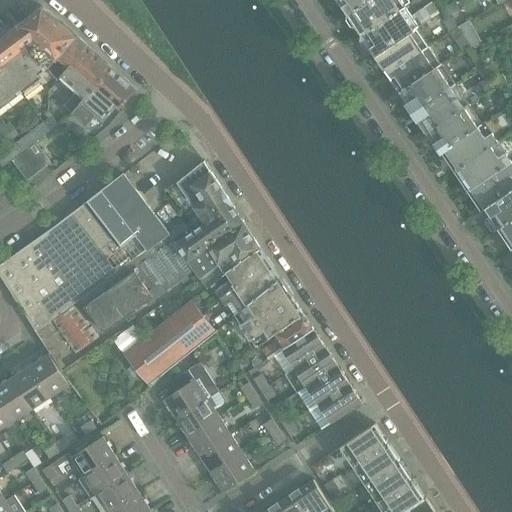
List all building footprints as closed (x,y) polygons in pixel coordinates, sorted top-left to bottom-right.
[(366,0),(336,0),(346,14),(366,0)] [(398,0),(366,0),(346,14),(346,20),(350,26),(355,27),(360,35),(403,6),(398,0)] [(449,15),(458,10),(454,2),(444,8),(449,15)] [(415,31),(439,15),(431,3),(410,17),(406,11),(403,6),(360,35),(360,41),(364,47),(369,48),(375,56),(414,29),(415,31)] [(16,29),(0,40),(0,64),(18,86),(44,66),(56,78),(57,77),(58,78),(68,67),(57,57),(76,36),(46,10),(41,10),(16,29)] [(449,32),(457,27),(450,16),(442,21),(449,32)] [(472,47),(481,41),(470,20),(457,27),(472,47)] [(462,50),(469,45),(457,28),(450,33),(462,50)] [(426,47),(415,31),(414,29),(375,56),(387,74),(426,47)] [(76,36),(57,57),(68,67),(58,78),(76,94),(66,105),(73,112),(112,68),(76,36)] [(439,65),(428,49),(426,47),(387,74),(399,92),(439,65)] [(0,99),(18,86),(0,64),(0,99)] [(452,86),(440,67),(439,65),(399,92),(413,113),(452,86)] [(73,112),(72,114),(86,126),(94,117),(101,123),(116,106),(120,109),(136,90),(112,68),(73,112)] [(494,79),(498,86),(506,81),(502,74),(494,79)] [(496,85),(490,77),(480,83),(486,92),(496,85)] [(466,106),(453,87),(452,86),(413,113),(427,133),(431,130),(466,106)] [(479,126),(467,108),(466,106),(431,130),(439,141),(434,145),(440,152),(444,149),(479,126)] [(53,116),(45,122),(49,126),(52,130),(59,124),(53,116)] [(10,122),(3,128),(12,140),(19,135),(10,122)] [(45,122),(39,127),(42,131),(45,135),(52,130),(49,126),(45,122)] [(457,169),(497,142),(485,124),(480,127),(479,126),(444,149),(457,169)] [(39,127),(32,132),(35,136),(38,140),(45,135),(42,131),(39,127)] [(3,128),(0,130),(0,139),(5,146),(12,140),(3,128)] [(32,132),(25,137),(28,141),(31,145),(35,143),(38,140),(35,136),(32,132)] [(25,137),(18,142),(21,146),(25,151),(31,145),(28,141),(25,137)] [(18,142),(11,147),(15,152),(18,156),(25,151),(21,146),(18,142)] [(470,188),(511,162),(497,142),(457,169),(470,188)] [(13,159),(12,161),(27,180),(38,171),(35,167),(46,159),(41,153),(42,152),(35,143),(31,145),(25,151),(18,156),(13,159)] [(11,147),(5,152),(12,161),(13,159),(18,156),(15,152),(11,147)] [(5,152),(0,156),(0,160),(4,166),(12,161),(5,152)] [(204,161),(167,190),(183,213),(191,208),(195,215),(196,216),(228,197),(204,161)] [(511,163),(511,162),(470,188),(485,209),(511,190),(511,163)] [(59,223),(0,264),(0,275),(36,332),(50,322),(76,303),(80,300),(169,233),(123,174),(59,223)] [(494,231),(497,229),(511,219),(511,190),(485,209),(490,217),(486,219),(487,222),(491,229),(494,231)] [(169,233),(80,300),(105,332),(154,297),(155,297),(195,270),(201,279),(224,265),(210,244),(244,222),(228,197),(196,216),(195,215),(186,222),(169,233)] [(511,248),(511,219),(497,229),(511,249),(511,248)] [(224,265),(201,279),(207,288),(230,272),(230,273),(232,272),(231,271),(260,248),(244,222),(210,244),(224,265)] [(234,278),(216,291),(222,300),(224,298),(222,296),(269,262),(260,248),(231,271),(232,272),(230,273),(234,278)] [(269,262),(222,296),(224,298),(222,300),(235,317),(280,279),(269,262)] [(280,279),(235,317),(255,348),(274,335),(303,315),(291,295),(293,294),(283,279),(281,280),(280,279)] [(76,303),(50,322),(75,356),(101,338),(76,303)] [(175,317),(128,355),(151,385),(175,365),(216,333),(193,304),(175,317)] [(277,339),(261,350),(268,360),(273,357),(283,350),(314,330),(303,315),(274,335),(277,339)] [(283,350),(273,357),(285,375),(295,368),(326,348),(314,330),(283,350)] [(295,368),(285,375),(296,393),(338,366),(326,348),(295,368)] [(69,385),(49,354),(30,366),(50,397),(69,385)] [(176,392),(164,400),(176,419),(219,391),(200,362),(169,382),(176,392)] [(32,409),(50,397),(30,366),(12,378),(32,409)] [(338,366),(296,393),(308,411),(350,384),(338,366)] [(261,391),(269,386),(261,374),(253,380),(261,391)] [(0,399),(14,421),(32,409),(12,378),(0,385),(0,399)] [(247,399),(255,393),(248,383),(240,388),(247,399)] [(350,384),(308,411),(321,430),(362,403),(350,384)] [(269,386),(261,391),(267,401),(275,396),(269,386)] [(219,391),(176,419),(188,437),(219,417),(216,411),(223,407),(225,400),(219,391)] [(255,393),(247,399),(254,409),(262,404),(255,393)] [(0,429),(14,421),(0,399),(0,429)] [(284,427),(292,422),(285,411),(277,416),(284,427)] [(219,417),(188,437),(200,455),(231,435),(219,417)] [(272,419),(263,424),(270,435),(278,430),(272,419)] [(85,435),(96,429),(91,420),(80,428),(85,435)] [(292,422),(284,427),(290,437),(298,432),(292,422)] [(353,467),(389,443),(376,424),(376,425),(375,424),(376,424),(375,423),(340,447),(353,467)] [(278,430),(270,435),(277,445),(285,440),(278,430)] [(231,435),(200,455),(212,473),(243,453),(231,435)] [(55,444),(60,452),(70,445),(65,437),(55,444)] [(84,476),(115,456),(102,437),(71,457),(84,476)] [(389,443),(353,467),(365,485),(401,461),(389,443)] [(60,452),(55,444),(44,451),(49,459),(60,452)] [(12,458),(17,466),(28,459),(23,451),(12,458)] [(243,453),(212,473),(224,492),(255,472),(243,453)] [(115,456),(84,476),(79,479),(90,497),(95,494),(126,474),(115,456)] [(17,466),(12,458),(2,465),(7,473),(17,466)] [(401,461),(365,485),(377,503),(413,480),(401,461)] [(321,466),(318,462),(311,466),(316,473),(321,470),(321,466)] [(57,476),(50,465),(42,470),(49,481),(57,476)] [(32,484),(40,478),(33,468),(25,473),(32,484)] [(95,494),(107,511),(138,492),(126,474),(95,494)] [(40,478),(32,484),(39,494),(47,489),(40,478)] [(292,492),(291,493),(303,511),(334,511),(313,480),(299,489),(299,488),(297,489),(296,488),(291,491),(292,492)] [(413,480),(377,503),(383,511),(404,511),(425,498),(424,496),(413,480)] [(107,511),(147,511),(150,510),(138,492),(107,511)] [(271,506),(270,507),(272,511),(303,511),(291,493),(290,494),(291,495),(278,503),(278,502),(276,503),(275,502),(270,505),(271,506)] [(0,511),(25,511),(14,495),(6,501),(0,504),(0,511)] [(69,511),(77,506),(70,496),(62,501),(69,511)] [(435,511),(425,498),(404,511),(435,511)]
